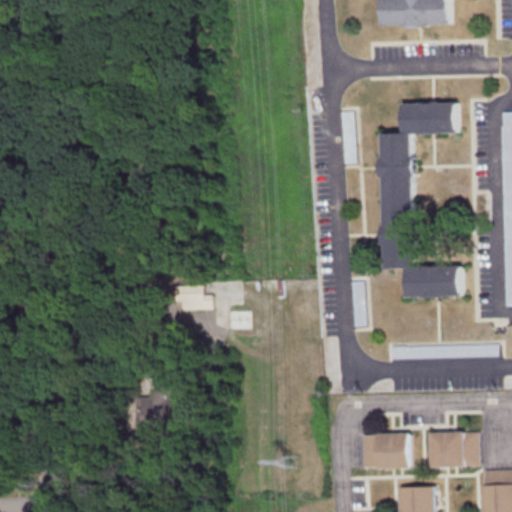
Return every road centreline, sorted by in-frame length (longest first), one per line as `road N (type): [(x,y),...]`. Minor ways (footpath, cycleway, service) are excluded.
road 1 (residential): [(323,0),(347,349),(373,370),(511,367)]
road 2 (residential): [(511,65),(327,70)]
road 3 (residential): [(345,411),(511,401)]
